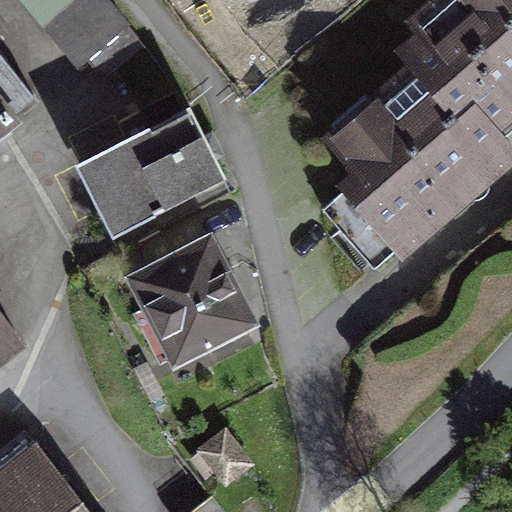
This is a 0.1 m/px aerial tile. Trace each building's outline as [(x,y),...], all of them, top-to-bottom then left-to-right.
[(105,0),(14,0),(77,74),(88,65),(104,84),(146,48),(105,0)] [(337,194),(402,269),(511,173),(511,150),(502,139),(511,130),(511,0),(435,0),(405,26),(417,39),(394,56),(406,72),(370,100),(375,107),(326,149),(352,181),(337,194)] [(0,146),(22,129),(14,119),(40,102),(0,54),(0,146)] [(189,114),(74,175),(114,247),(231,193),(189,114)] [(212,239),(124,283),(171,375),(261,331),(212,239)] [(0,374),(28,352),(0,317),(0,374)] [(255,466),(227,430),(197,452),(226,490),(255,466)] [(86,511),(37,449),(0,477),(0,511),(86,511)]
